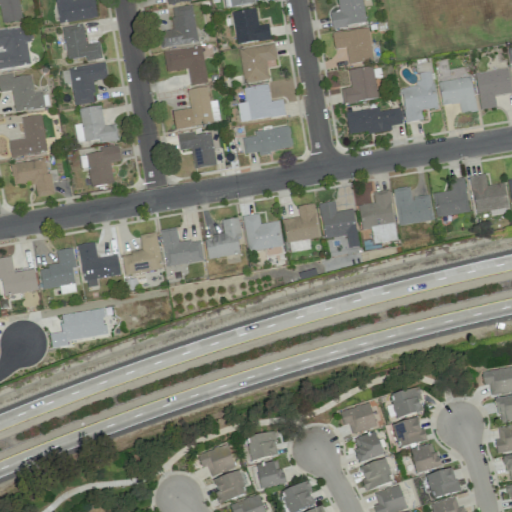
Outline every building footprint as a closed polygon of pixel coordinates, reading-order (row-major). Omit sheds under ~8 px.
[(0,0),(0,17),(1,24),(21,21),(17,0),(0,0)] [(54,0),(57,23),(96,18),(93,0),(54,0)] [(329,13),(332,29),(365,23),(361,0),(335,0),(338,12),(329,13)] [(197,41),(191,5),(170,8),(173,29),(158,32),(160,48),(197,41)] [(270,40),(268,24),(258,25),(256,9),(231,12),(235,45),(270,40)] [(85,44),(81,24),(61,28),(67,60),(85,57),(86,61),(101,58),(98,42),(85,44)] [(0,68),(29,65),(26,41),(30,40),(28,26),(0,30),(0,68)] [(331,34),(333,49),(345,48),(348,65),(372,61),(367,28),(331,34)] [(187,69),(189,85),(206,83),(201,45),(163,50),(165,72),(187,69)] [(268,81),(265,61),(275,60),(274,45),(238,48),(242,83),(268,81)] [(94,103),(91,81),(106,79),(104,63),(68,68),(73,105),(94,103)] [(342,105),(377,99),(371,66),(347,71),(350,88),(340,90),(342,105)] [(510,93),(506,68),(475,73),(480,110),(496,107),(494,96),(510,93)] [(436,109),(432,72),(416,74),(418,86),(400,88),(405,123),(418,121),(417,111),(436,109)] [(0,75),(0,91),(11,90),(13,112),(43,108),(41,92),(32,94),(30,75),(11,78),(11,74),(0,75)] [(470,77),(438,82),(441,106),(458,103),(460,113),(475,111),(470,77)] [(243,88),(245,103),(237,104),(239,122),(284,116),(282,100),(269,101),(267,85),(243,88)] [(187,90),(189,109),(172,112),(174,129),(219,123),(216,100),(208,101),(206,87),(187,90)] [(78,109),(80,124),(73,125),(76,145),(117,138),(114,124),(103,126),(100,106),(78,109)] [(391,130),(390,126),(401,124),(399,108),(377,112),(377,108),(344,113),(348,136),(391,130)] [(46,152),(40,115),(20,118),(23,138),(7,140),(10,157),(46,152)] [(292,148),(288,126),(253,132),(254,136),(242,138),(244,154),(257,152),(257,154),(292,148)] [(193,168),(215,165),(210,132),(195,135),(194,131),(176,134),(179,152),(190,150),(193,168)] [(112,184),(109,163),(120,161),(117,145),(98,148),(99,152),(85,155),(90,187),(112,184)] [(53,195),(50,173),(45,173),(44,159),(9,163),(12,185),(34,182),(35,197),(53,195)] [(469,177),(473,212),(507,209),(504,184),(485,186),(484,175),(469,177)] [(452,191),(432,193),(435,217),(468,212),(463,178),(451,180),(452,191)] [(397,226),(432,221),(429,196),(410,198),(408,187),(392,189),(397,226)] [(372,192),(373,204),(358,205),(360,230),(371,228),(373,244),(395,241),(389,190),(372,192)] [(358,247),(352,209),(335,212),(333,202),(318,204),(324,239),(345,236),(347,248),(358,247)] [(309,250),(307,240),(317,238),(312,204),(296,206),(298,217),(282,220),(288,253),(309,250)] [(277,221),(259,224),(257,214),(241,217),(247,252),(281,246),(277,221)] [(239,254),(236,237),(240,236),(237,218),(221,220),(223,235),(203,238),(207,259),(239,254)] [(160,230),(165,266),(202,262),(199,240),(177,243),(175,228),(160,230)] [(124,276),(161,269),(155,233),(138,235),(141,251),(120,255),(124,276)] [(117,255),(96,258),(94,242),(78,245),(84,287),(97,286),(96,279),(119,275),(117,255)] [(75,293),(71,268),(75,268),(72,248),(55,250),(57,265),(38,268),(41,289),(59,287),(60,295),(75,293)] [(0,258),(0,295),(36,291),(33,270),(12,272),(10,257),(0,258)] [(105,335),(102,310),(60,315),(62,332),(49,334),(50,348),(67,346),(66,340),(105,335)] [(511,392),(511,372),(511,367),(480,372),(483,386),(488,385),(490,396),(511,392)] [(417,398),(420,397),(418,388),(388,396),(395,420),(421,412),(417,398)] [(511,396),(495,398),(498,423),(511,421),(511,396)] [(375,427),(368,403),(339,411),(343,425),(348,424),(351,434),(375,427)] [(399,449),(424,441),(417,418),(392,425),(399,449)] [(511,451),(511,425),(496,428),(498,439),(494,439),(496,454),(511,451)] [(351,439),(358,463),(381,456),(374,432),(351,439)] [(277,457),(273,433),(245,436),(249,461),(277,457)] [(438,468),(432,444),(408,450),(415,474),(438,468)] [(234,469),(226,445),(197,454),(201,468),(206,466),(209,476),(234,469)] [(511,455),(503,457),(507,481),(511,480),(511,455)] [(366,491),(392,482),(384,459),(358,467),(366,491)] [(284,484),(277,460),(254,466),(260,490),(284,484)] [(459,491),(452,468),(424,476),(431,499),(459,491)] [(218,503),(245,496),(238,472),(212,479),(218,503)] [(279,493),(287,511),(296,511),(316,504),(306,481),(279,493)] [(394,511),(405,509),(398,485),(373,493),(377,506),(373,507),(374,511),(394,511)] [(263,511),(257,495),(228,505),(230,511),(263,511)] [(431,511),(463,511),(462,506),(457,507),(454,497),(429,504),(431,511)]
